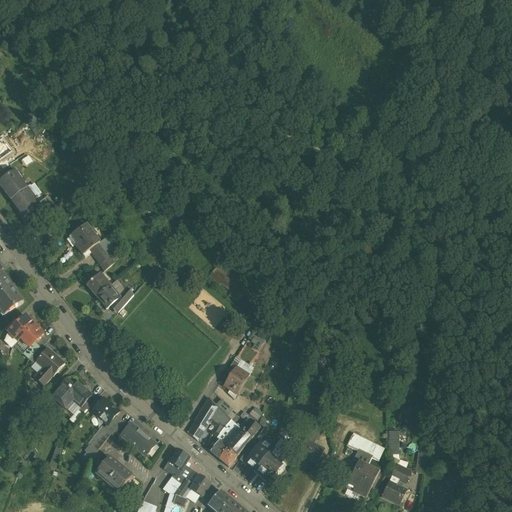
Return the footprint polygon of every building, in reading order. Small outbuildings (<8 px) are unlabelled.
[(7,142),(1,145),(7,154),(12,150),(7,142)] [(28,189),(15,171),(0,181),(0,185),(11,201),(28,189)] [(28,189),(11,201),(25,219),(35,212),(41,207),(41,206),(28,189)] [(47,202),(41,206),(41,207),(35,212),(39,218),(50,207),(47,202)] [(87,225),(66,240),(73,249),(76,247),(80,252),(83,256),(89,252),(100,243),(87,225)] [(118,251),(108,238),(100,243),(110,256),(118,251)] [(100,243),(89,252),(105,273),(115,264),(110,256),(100,243)] [(216,269),(209,277),(220,287),(221,285),(227,279),(216,269)] [(2,274),(0,275),(0,311),(4,317),(23,303),(2,274)] [(100,276),(87,287),(97,298),(110,287),(105,281),(105,282),(100,276)] [(227,278),(227,279),(221,285),(231,293),(234,289),(237,286),(227,278)] [(110,287),(97,298),(107,311),(112,307),(120,300),(119,299),(115,294),(115,293),(110,287)] [(234,289),(231,293),(229,296),(237,303),(243,296),(234,289)] [(119,299),(120,300),(112,307),(118,314),(133,297),(129,291),(119,299)] [(19,324),(9,334),(18,343),(21,341),(21,340),(36,325),(32,321),(31,322),(26,317),(19,324)] [(15,320),(5,329),(9,334),(19,324),(15,320)] [(36,325),(21,340),(21,341),(29,349),(30,349),(35,344),(44,335),(35,327),(36,326),(36,325)] [(12,349),(18,343),(9,334),(7,336),(5,341),(12,349)] [(252,349),(258,352),(264,342),(255,337),(252,341),(251,343),(255,344),(252,349)] [(35,344),(30,349),(29,349),(23,355),(29,360),(37,351),(40,348),(35,344)] [(65,365),(47,350),(42,356),(36,363),(44,370),(35,380),(44,388),(53,377),(54,378),(65,365)] [(37,351),(29,360),(35,365),(36,363),(42,356),(37,351)] [(234,361),(227,373),(232,376),(236,369),(237,369),(239,365),(234,361)] [(237,369),(236,369),(232,376),(225,386),(238,395),(249,377),(237,369)] [(60,380),(49,391),(54,396),(64,384),(60,380)] [(73,403),(64,395),(72,386),(67,381),(54,396),(52,398),(58,403),(58,402),(67,410),(73,403)] [(72,386),(64,395),(73,403),(80,409),(81,409),(86,403),(92,396),(75,382),(72,386)] [(218,407),(212,402),(210,399),(195,423),(205,429),(209,424),(211,424),(217,428),(213,434),(218,438),(225,429),(231,422),(232,421),(226,416),(226,415),(218,407)] [(119,413),(104,400),(93,413),(108,425),(108,426),(116,417),(119,413)] [(232,410),(223,401),(218,407),(226,415),(226,416),(232,410)] [(86,403),(81,409),(80,409),(78,412),(82,416),(90,407),(86,403)] [(408,424),(410,410),(403,409),(400,423),(408,424)] [(260,418),(252,411),(249,416),(258,422),(260,418)] [(78,412),(69,421),(74,425),(82,416),(78,412)] [(303,438),(315,444),(321,431),(317,429),(321,420),(313,416),(303,438)] [(116,417),(108,426),(108,425),(104,430),(111,436),(113,437),(124,423),(116,417)] [(251,421),(242,432),(243,433),(228,449),(229,449),(237,457),(260,429),(251,421)] [(236,426),(231,422),(225,429),(230,434),(230,433),(234,429),(236,426)] [(205,429),(195,423),(188,434),(197,441),(205,429)] [(122,437),(146,458),(156,446),(132,426),(122,437)] [(98,454),(111,436),(104,430),(102,429),(88,445),(98,454)] [(218,438),(217,439),(219,441),(224,446),(233,435),(230,433),(230,434),(225,429),(218,438)] [(389,456),(399,456),(399,433),(389,433),(389,456)] [(380,448),(353,435),(347,447),(358,452),(372,459),(374,460),(380,448)] [(281,440),(273,449),(283,457),(291,448),(281,440)] [(224,446),(219,441),(210,453),(220,461),(229,449),(224,446)] [(255,450),(254,452),(244,464),(254,472),(255,470),(273,449),(263,441),(255,450)] [(298,457),(317,467),(324,452),(313,447),(314,446),(306,441),(298,457)] [(251,446),(240,461),(244,464),(254,452),(255,450),(251,446)] [(237,457),(229,449),(220,461),(229,468),(237,457)] [(273,449),(255,470),(265,478),(266,479),(272,472),(274,475),(275,474),(280,467),(277,465),(284,458),(283,457),(273,449)] [(177,451),(169,463),(181,472),(182,472),(190,460),(177,451)] [(359,463),(368,467),(372,459),(358,452),(354,460),(359,463)] [(418,453),(415,473),(422,474),(425,454),(418,453)] [(98,455),(93,466),(99,471),(107,462),(98,455)] [(134,478),(110,457),(107,462),(99,471),(96,474),(119,494),(134,478)] [(54,458),(50,468),(54,470),(58,460),(54,458)] [(181,472),(169,463),(164,470),(177,478),(181,472)] [(368,467),(359,463),(350,483),(370,492),(379,472),(368,467)] [(177,478),(184,483),(192,471),(185,466),(182,472),(181,472),(177,478)] [(410,473),(397,466),(390,482),(397,486),(399,481),(404,484),(410,473)] [(182,485),(177,493),(173,505),(183,509),(187,500),(186,500),(191,491),(202,498),(203,498),(212,484),(192,471),(184,483),(182,485)] [(274,475),(272,472),(266,479),(265,478),(263,480),(272,488),(280,478),(275,474),(274,475)] [(182,485),(172,478),(163,490),(170,495),(175,495),(177,493),(182,485)] [(397,486),(390,482),(382,498),(399,507),(407,491),(397,486)] [(227,511),(235,504),(221,492),(208,507),(213,511),(227,511)] [(170,495),(166,508),(171,510),(175,495),(170,495)] [(155,511),(157,509),(142,502),(138,511),(155,511)]
